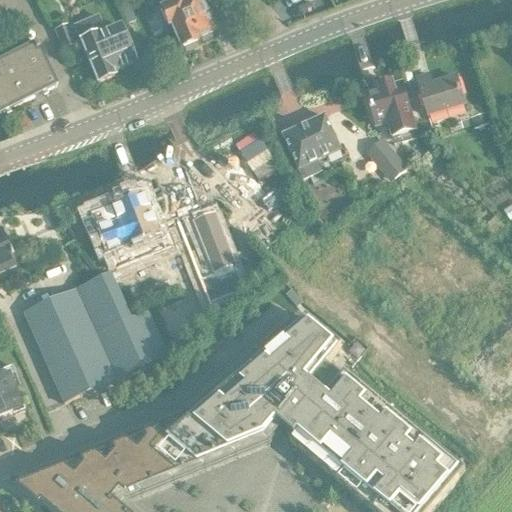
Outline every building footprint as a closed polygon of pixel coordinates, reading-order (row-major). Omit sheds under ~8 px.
[(126,0),(117,4),(126,25),(135,22),(126,0)] [(197,40),(211,34),(196,0),(185,0),(160,11),(167,29),(170,27),(180,50),(198,43),(197,40)] [(113,74),(134,66),(118,27),(105,33),(100,22),(74,32),(76,36),(71,38),(66,27),(55,31),(63,50),(79,43),(96,85),(114,77),(113,74)] [(6,55),(28,44),(22,33),(0,43),(6,55)] [(0,61),(0,115),(56,89),(35,46),(0,61)] [(418,79),(424,97),(431,118),(467,107),(458,79),(434,86),(431,75),(418,79)] [(404,84),(381,91),(383,97),(371,101),(378,122),(389,119),(397,145),(420,138),(404,84)] [(327,118),(304,128),(320,163),(342,153),(327,118)] [(301,171),(320,163),(304,128),(286,137),(301,171)] [(392,186),(408,172),(383,143),(367,157),(392,186)] [(112,207),(91,215),(97,230),(95,231),(105,257),(110,255),(116,272),(154,258),(148,243),(167,235),(173,250),(175,250),(165,224),(163,224),(164,227),(159,229),(145,192),(111,205),(112,207)] [(216,213),(192,222),(214,277),(202,282),(201,281),(199,282),(210,308),(212,307),(211,306),(245,293),(236,269),(237,268),(216,213)] [(0,275),(20,266),(3,229),(0,230),(0,275)] [(66,405),(170,359),(150,315),(134,322),(114,276),(26,315),(66,405)] [(192,419),(28,486),(47,501),(43,506),(50,511),(123,511),(113,503),(265,441),(277,427),(286,434),(294,441),(291,445),(337,484),(370,511),(433,511),(459,481),(436,462),(443,455),(348,376),(344,382),(327,368),(341,350),(307,320),(226,390),(212,402),(217,405),(208,413),(192,420),(192,419)] [(12,375),(0,379),(0,420),(15,415),(13,410),(24,406),(12,375)]
